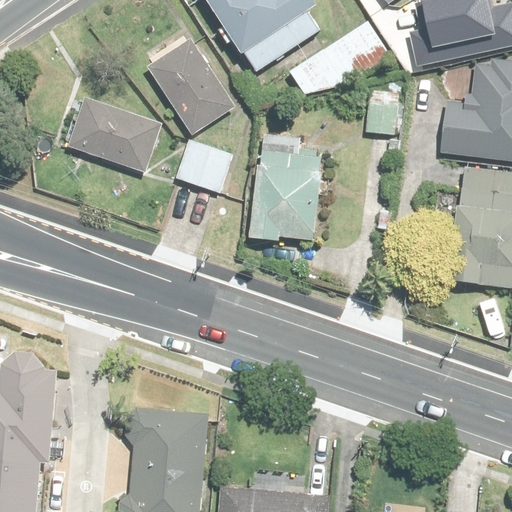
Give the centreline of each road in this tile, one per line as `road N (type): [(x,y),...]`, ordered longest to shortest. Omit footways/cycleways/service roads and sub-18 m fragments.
road 1 (tertiary): [(95,281),(511,423)]
road 2 (residential): [(95,281),(79,511)]
